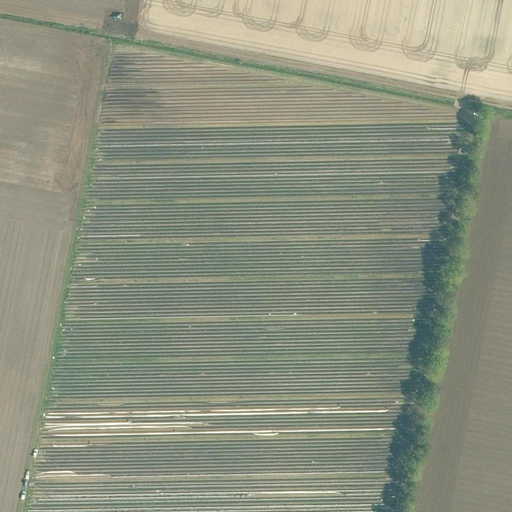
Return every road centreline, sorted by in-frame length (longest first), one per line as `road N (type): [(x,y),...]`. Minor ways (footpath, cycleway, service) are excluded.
road 1 (track): [(479,102),(400,511)]
road 2 (track): [(511,108),(131,34)]
